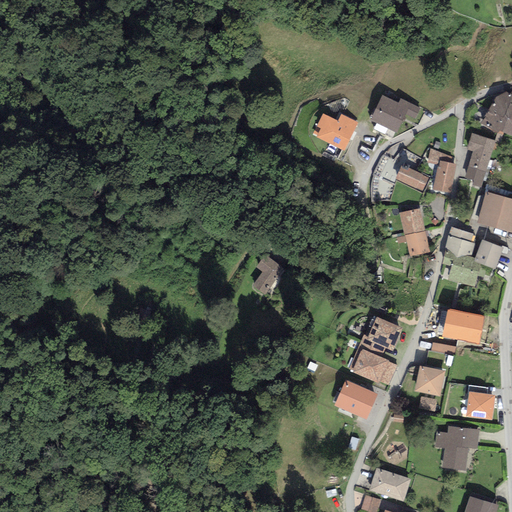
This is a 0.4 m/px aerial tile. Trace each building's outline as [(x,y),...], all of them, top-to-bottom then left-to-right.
[(511,101),(511,97),(506,95),(496,100),(483,125),(498,133),(511,136),(511,108),(509,108),(511,101)] [(393,105),(375,96),(365,119),(392,131),(401,113),(414,119),(419,107),(396,97),(393,105)] [(343,150),(356,124),(342,117),(338,124),(323,117),(318,128),(322,129),(318,139),(343,150)] [(494,143),(473,137),(468,151),(475,153),(467,178),(481,183),(494,143)] [(450,158),(431,150),(429,163),(440,166),(434,190),(449,193),(455,167),(448,165),(450,158)] [(428,179),(409,170),(407,174),(402,172),(398,181),(423,191),(428,179)] [(511,202),(511,203),(487,196),(479,224),(511,233),(511,202)] [(418,212),(400,216),(405,238),(423,233),(418,212)] [(474,238),(452,231),(443,265),(452,268),(449,281),(473,287),(477,275),(484,278),(487,266),(494,269),(502,250),(483,243),(476,262),(468,259),(474,238)] [(423,233),(405,238),(409,256),(428,252),(423,233)] [(262,274),(258,280),(272,290),(285,272),(264,257),(255,269),(262,274)] [(394,328),(366,315),(356,339),(384,351),(394,328)] [(480,321),(449,315),(445,334),(477,339),(480,321)] [(431,352),(447,357),(450,347),(434,342),(431,352)] [(392,364),(350,346),(340,370),(371,384),(372,380),(383,385),(392,364)] [(440,371),(412,366),(407,392),(436,397),(440,371)] [(377,394),(345,380),(334,406),(366,420),(377,394)] [(490,395),(464,392),(462,417),(487,420),(490,395)] [(444,434),(436,433),(434,448),(441,449),(439,470),(466,472),(468,449),(476,450),(478,430),(445,427),(444,434)] [(408,482),(377,472),(371,492),(402,501),(408,482)] [(493,511),(495,507),(464,497),(459,511),(493,511)] [(374,511),(378,501),(366,498),(363,509),(372,511),(374,511)]
